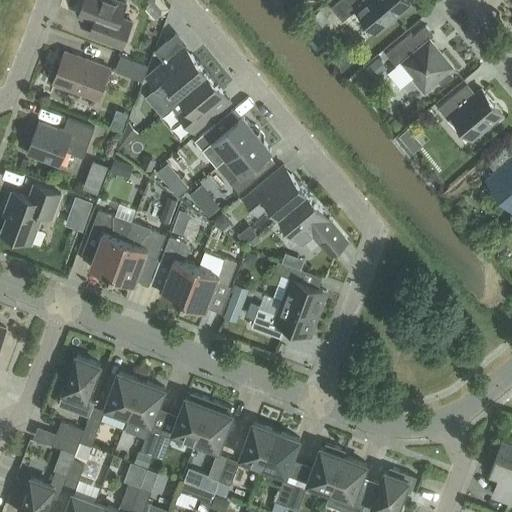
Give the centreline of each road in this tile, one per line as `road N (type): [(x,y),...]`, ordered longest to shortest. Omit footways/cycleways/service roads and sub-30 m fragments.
road 1 (residential): [(317,401),(376,227),(184,0)]
road 2 (unclassified): [(63,306),(317,401)]
road 3 (residential): [(0,431),(26,410),(63,306)]
road 4 (unclassified): [(317,401),(398,428),(445,421)]
